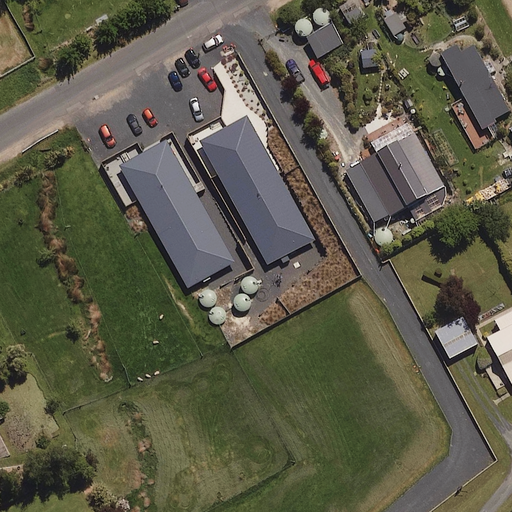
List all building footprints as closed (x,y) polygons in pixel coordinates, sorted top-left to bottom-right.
[(407,29),(398,12),(385,19),(394,37),(407,29)] [(471,41),(443,57),(489,140),(500,134),(493,122),(510,112),(471,41)] [(190,289),(245,258),(174,132),(106,170),(128,208),(140,201),(190,289)] [(444,189),(415,137),(363,165),(392,217),(444,189)] [(511,163),(505,149),(487,159),(494,172),(511,163)] [(511,355),(511,314),(496,324),(501,332),(488,340),(501,362),(511,355)] [(478,346),(463,317),(436,332),(451,361),(478,346)] [(511,364),(502,370),(511,387),(511,364)]
